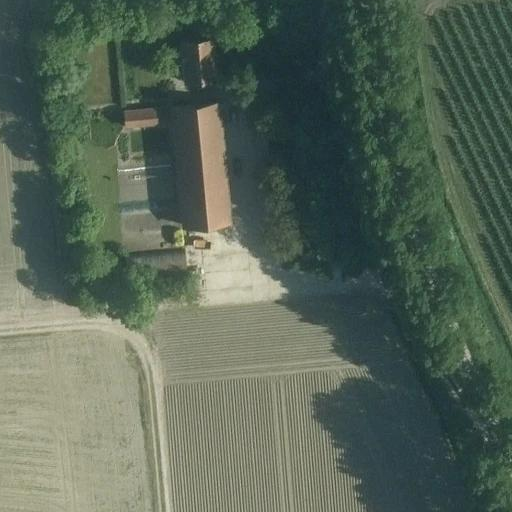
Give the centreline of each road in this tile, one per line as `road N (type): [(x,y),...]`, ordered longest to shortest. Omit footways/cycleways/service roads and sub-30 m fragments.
road 1 (unclassified): [(511,465),(368,144),(348,46),(350,0)]
road 2 (track): [(164,511),(144,337),(112,325),(0,331)]
